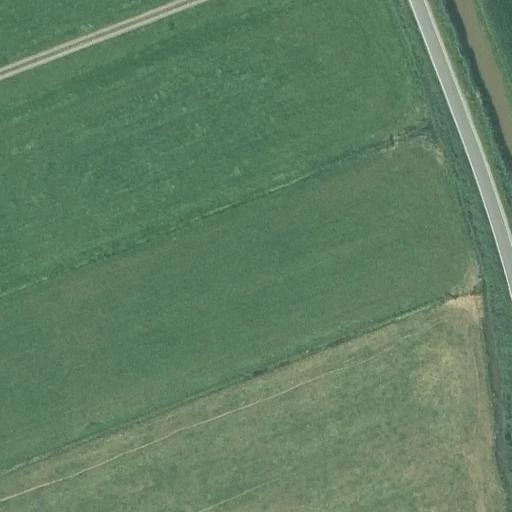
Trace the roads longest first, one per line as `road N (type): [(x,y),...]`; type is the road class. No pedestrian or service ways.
road 1 (residential): [(511,269),(418,0)]
road 2 (track): [(205,0),(0,78)]
